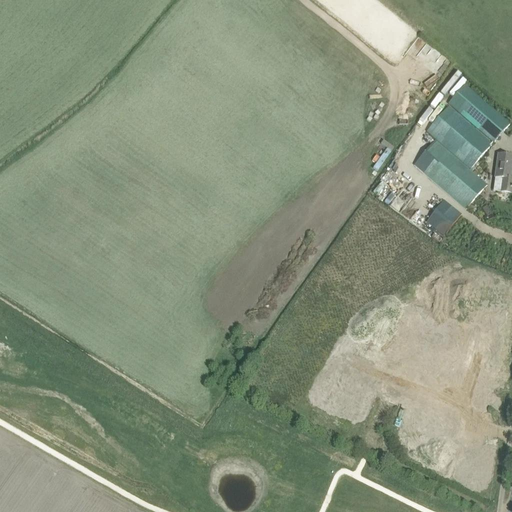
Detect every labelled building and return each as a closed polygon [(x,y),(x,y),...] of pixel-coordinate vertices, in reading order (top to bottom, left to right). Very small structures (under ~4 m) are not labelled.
[(450,104),(495,142),(511,124),(466,85),(450,104)] [(423,128),(472,170),(493,146),(444,104),(423,128)] [(435,142),(415,166),(467,210),(487,186),(435,142)] [(511,157),(499,156),(494,192),(511,194),(511,190),(511,179),(510,179),(511,162),(511,157)] [(410,183),(404,188),(409,193),(414,187),(410,183)] [(421,190),(429,197),(435,191),(427,184),(421,190)] [(461,215),(443,201),(427,223),(444,237),(461,215)]
